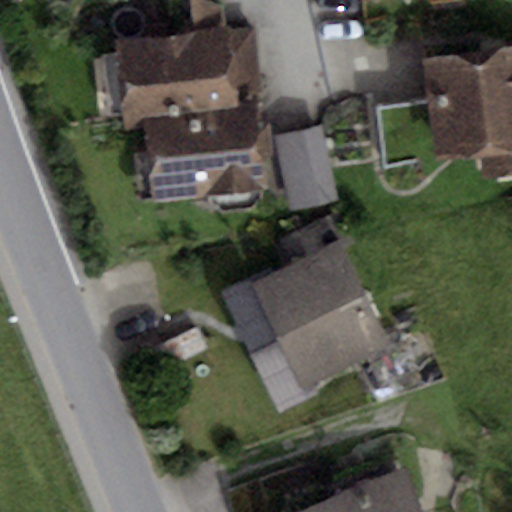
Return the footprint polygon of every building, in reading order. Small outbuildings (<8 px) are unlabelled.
[(255,29),(113,42),(121,130),(141,128),(140,115),(239,106),(238,94),(254,92),(261,88),(259,73),(255,29)] [(511,49),(421,60),(423,82),(425,100),(375,106),(382,166),(480,155),(482,178),(511,174),(511,49)] [(140,115),(141,128),(152,203),(272,190),(268,153),(265,119),(239,106),(140,115)] [(321,126),(274,136),(290,212),(338,202),(321,126)] [(291,263),(224,294),(281,414),(317,397),(312,385),(392,348),(346,250),(356,245),(340,211),(279,239),(291,263)] [(422,511),(405,467),(292,511),(422,511)]
